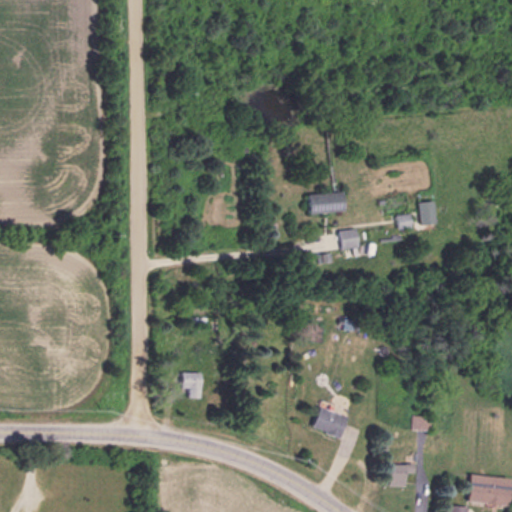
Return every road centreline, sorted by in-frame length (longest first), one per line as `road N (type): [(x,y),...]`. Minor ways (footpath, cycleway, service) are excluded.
road 1 (residential): [(144,429),(134,0)]
road 2 (residential): [(0,427),(144,429),(208,440),(271,463),(350,511)]
